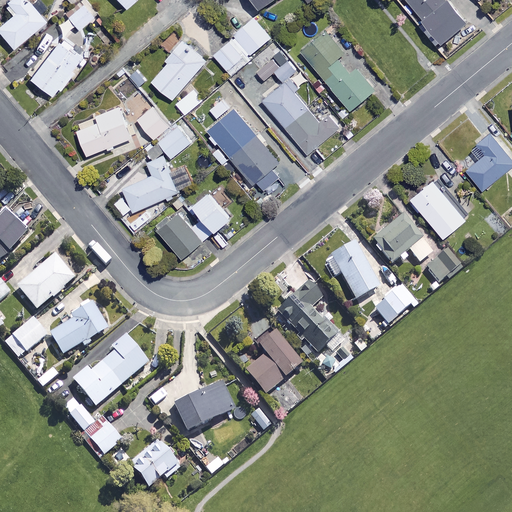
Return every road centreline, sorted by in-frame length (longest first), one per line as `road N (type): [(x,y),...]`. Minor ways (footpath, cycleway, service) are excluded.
road 1 (residential): [(183,301),(212,290),(511,42)]
road 2 (residential): [(183,301),(147,289),(18,140)]
road 3 (residential): [(189,0),(18,140)]
